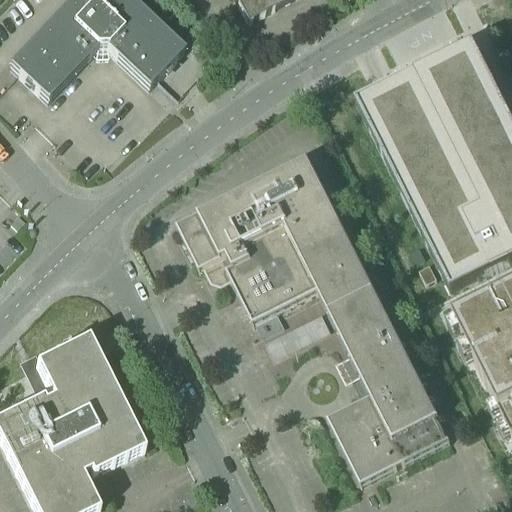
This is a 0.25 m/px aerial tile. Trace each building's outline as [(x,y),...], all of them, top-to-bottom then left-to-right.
[(156,87),(182,60),(119,0),(79,0),(8,75),(15,82),(46,111),(91,64),(93,66),(106,67),(110,63),(146,97),(156,87)] [(228,0),(246,30),(301,0),(228,0)] [(375,100),(354,110),(450,300),(490,279),(507,271),(511,268),(511,127),(473,51),(466,54),(452,61),(411,82),(397,89),(383,96),(375,100)] [(394,339),(307,168),(175,236),(198,281),(204,278),(210,288),(225,281),(252,335),(255,334),(262,346),(282,336),(276,323),(316,303),(347,363),(394,339)] [(17,236),(24,228),(17,222),(10,230),(17,236)] [(420,252),(409,257),(415,268),(425,263),(420,252)] [(425,291),(436,286),(428,271),(418,277),(425,291)] [(511,296),(453,326),(511,444),(511,296)] [(273,369),(329,340),(321,323),(264,352),(273,369)] [(394,339),(347,363),(358,384),(369,406),(325,429),(359,495),(450,449),(394,339)]
